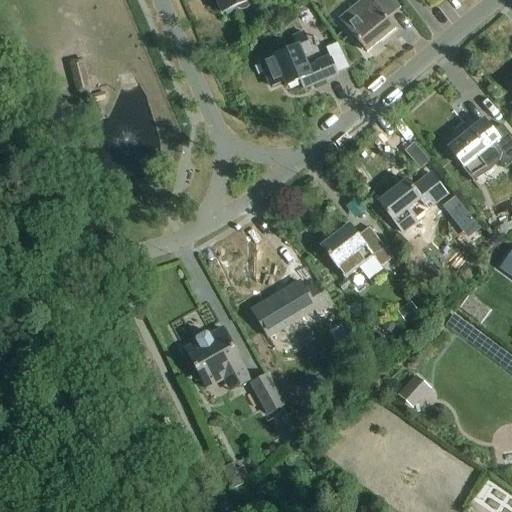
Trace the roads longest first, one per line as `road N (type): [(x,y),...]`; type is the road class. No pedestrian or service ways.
road 1 (residential): [(294,164),(447,38)]
road 2 (track): [(0,265),(101,263),(155,249)]
road 3 (residential): [(224,141),(160,0)]
